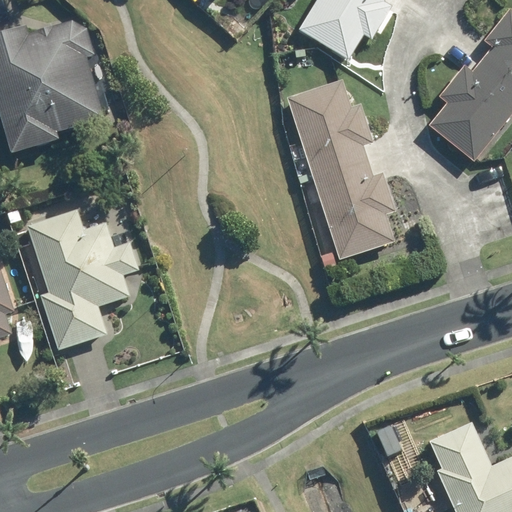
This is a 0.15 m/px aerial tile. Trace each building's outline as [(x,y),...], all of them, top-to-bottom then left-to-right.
[(327,0),(305,38),(353,67),(369,42),(390,9),(395,0),(327,0)] [(34,34),(0,42),(0,88),(16,146),(111,121),(80,20),(34,34)] [(233,21),(225,30),(237,42),(246,32),(233,21)] [(511,36),(500,51),(492,64),(511,80),(511,36)] [(454,108),(436,131),(480,166),(511,126),(511,80),(492,64),(479,78),(454,108)] [(348,86),(292,104),(318,184),(373,165),(368,151),(348,86)] [(373,165),(318,184),(344,265),(400,246),(378,181),(373,165)] [(45,297),(62,351),(113,335),(111,331),(104,306),(134,297),(127,277),(142,272),(133,244),(118,249),(111,224),(86,231),(80,212),(32,227),(54,294),(45,297)] [(12,234),(18,252),(29,248),(24,231),(12,234)] [(332,257),(320,261),(324,272),(335,268),(332,257)] [(0,340),(17,335),(0,284),(0,340)] [(461,511),(511,511),(511,458),(496,466),(477,422),(435,441),(447,468),(443,470),(461,511)]
